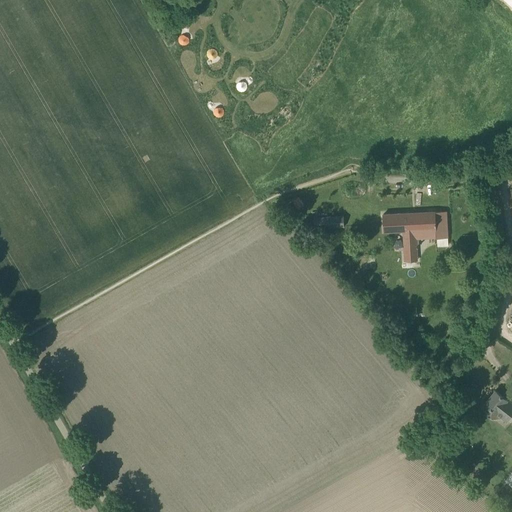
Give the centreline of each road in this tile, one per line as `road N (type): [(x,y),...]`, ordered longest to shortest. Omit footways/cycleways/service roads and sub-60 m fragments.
road 1 (unclassified): [(110,511),(0,322)]
road 2 (unclassified): [(481,166),(501,279),(485,336)]
